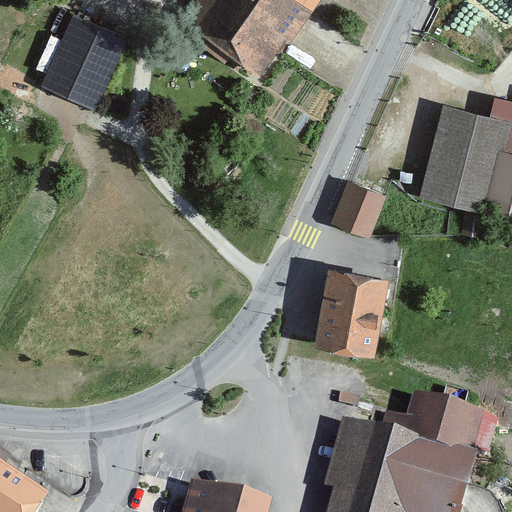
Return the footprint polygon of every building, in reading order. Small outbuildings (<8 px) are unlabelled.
[(267,67),(310,0),(199,0),(188,18),(267,67)] [(126,40),(71,16),(38,88),(93,112),(126,40)] [(491,113),(445,103),(423,193),(511,214),(511,98),(495,95),(491,113)] [(351,179),(335,221),(364,232),(380,190),(351,179)] [(385,275),(331,265),(317,338),(371,348),(385,275)] [(408,434),(342,423),(327,511),(462,511),(473,451),(491,454),(497,423),(466,418),(468,409),(413,400),(408,434)] [(0,511),(29,511),(45,493),(0,465),(0,511)] [(266,511),(267,510),(190,489),(183,511),(266,511)]
